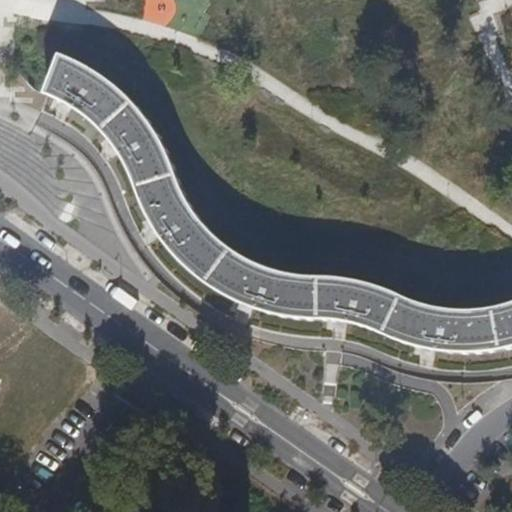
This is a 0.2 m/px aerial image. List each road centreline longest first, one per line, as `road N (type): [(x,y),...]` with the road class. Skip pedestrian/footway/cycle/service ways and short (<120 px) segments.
road 1 (secondary): [(0,241),(377,511)]
road 2 (residential): [(511,418),(457,460),(426,511)]
